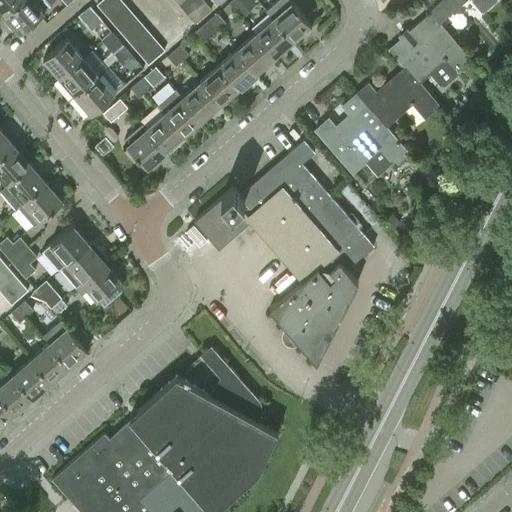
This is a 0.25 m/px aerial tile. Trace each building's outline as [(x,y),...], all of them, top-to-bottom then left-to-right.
[(43,9),(51,3),(48,0),(17,0),(4,12),(3,11),(0,13),(16,33),(43,9)] [(4,12),(17,0),(0,0),(0,7),(3,11),(4,12)] [(102,11),(115,0),(98,0),(95,3),(102,11)] [(110,20),(126,5),(121,0),(115,0),(102,11),(110,20)] [(185,12),(199,0),(182,0),(178,4),(185,12)] [(193,21),(210,7),(203,0),(199,0),(185,12),(193,21)] [(241,16),(256,2),(254,0),(229,0),(228,1),(241,16)] [(311,22),(291,0),(276,0),(266,9),(271,15),(291,39),(311,22)] [(471,0),(481,12),(494,0),(441,0),(430,10),(438,20),(440,21),(463,0),(471,0)] [(117,28),(133,14),(126,5),(110,20),(117,28)] [(91,25),(101,17),(95,10),(85,18),(91,25)] [(219,27),(225,21),(217,11),(210,17),(219,27)] [(124,36),(141,22),(133,14),(117,28),(124,36)] [(273,55),(291,39),(271,15),(252,31),(273,55)] [(211,33),(219,27),(210,17),(203,23),(211,33)] [(438,20),(426,31),(414,18),(386,43),(403,62),(419,80),(445,57),(457,72),(473,58),(440,21),(438,20)] [(132,45),(148,31),(141,22),(124,36),(132,45)] [(139,53),(155,39),(148,31),(132,45),(139,53)] [(255,70),(273,55),(252,31),(235,47),(255,70)] [(58,75),(83,54),(66,35),(42,56),(58,75)] [(146,62),(163,47),(155,39),(139,53),(146,62)] [(117,56),(127,48),(121,41),(111,50),(117,56)] [(181,58),(188,52),(179,43),(172,48),(181,58)] [(255,70),(235,47),(217,62),(237,86),(240,89),(252,79),(249,76),(255,70)] [(124,65),(134,56),(127,48),(117,56),(124,65)] [(175,64),(181,58),(172,48),(166,54),(175,64)] [(74,93),(98,72),(83,54),(58,75),(74,93)] [(219,101),(237,86),(217,62),(199,78),(219,101)] [(438,103),(419,80),(403,62),(394,70),(397,73),(382,86),(371,73),(354,88),(385,122),(410,100),(424,116),(438,103)] [(90,111),(114,90),(98,72),(74,93),(90,111)] [(146,89),(152,84),(143,74),(138,79),(146,89)] [(201,117),(219,101),(199,78),(180,94),(201,117)] [(139,96),(146,89),(138,79),(130,86),(139,96)] [(183,133),(201,117),(180,94),(174,87),(156,103),(162,110),(183,133)] [(405,145),(385,122),(354,88),(339,101),(346,110),(332,123),(324,114),(312,124),(350,168),(353,171),(366,160),(378,173),(391,161),(395,158),(398,161),(406,154),(404,151),(407,148),(405,145)] [(120,111),(127,105),(119,96),(103,110),(110,120),(120,111)] [(165,148),(183,133),(162,110),(144,125),(165,148)] [(159,154),(165,148),(144,125),(141,121),(123,137),(149,168),(161,157),(159,154)] [(0,156),(15,143),(0,126),(0,156)] [(300,160),(312,149),(302,137),(239,192),(232,183),(220,194),(194,217),(218,245),(248,218),(301,279),(295,284),(269,306),(286,325),(284,326),(284,327),(282,329),(282,330),(281,331),(281,333),(281,334),(281,335),(282,337),(283,339),(284,340),(285,342),(286,342),(287,343),(289,344),(291,344),(293,344),(296,343),(297,342),(299,341),(316,360),(357,279),(344,264),(353,257),(355,259),(372,244),(300,160)] [(0,174),(6,182),(30,161),(15,143),(0,156),(0,174)] [(17,205),(46,179),(30,161),(6,182),(7,182),(0,188),(0,189),(15,207),(17,205)] [(33,224),(62,198),(46,179),(17,205),(33,224)] [(390,209),(383,215),(393,225),(399,219),(390,209)] [(65,262),(88,241),(73,223),(49,244),(65,262)] [(0,246),(3,250),(13,242),(7,235),(0,240),(0,246)] [(11,259),(28,244),(20,235),(13,242),(3,250),(11,259)] [(80,280),(104,259),(107,256),(97,244),(94,247),(88,241),(65,262),(80,280)] [(30,262),(37,255),(28,244),(11,259),(20,270),(30,262)] [(120,279),(121,278),(104,259),(80,280),(75,285),(81,292),(87,287),(97,299),(98,297),(104,303),(120,289),(121,280),(120,279)] [(0,280),(12,270),(11,269),(4,262),(0,265),(0,280)] [(25,276),(36,267),(30,262),(20,270),(25,276)] [(2,293),(19,279),(18,278),(12,270),(0,280),(0,291),(1,293),(2,293)] [(19,279),(2,293),(9,302),(26,287),(19,279)] [(51,307),(60,298),(54,292),(45,300),(51,307)] [(25,315),(33,308),(24,298),(16,305),(25,315)] [(57,313),(66,305),(60,298),(51,307),(57,313)] [(20,320),(25,315),(16,305),(11,310),(20,320)] [(93,317),(93,321),(95,324),(100,324),(103,321),(103,317),(100,314),(96,314),(93,317)] [(68,365),(87,348),(66,324),(60,317),(41,334),(47,341),(68,365)] [(50,380),(68,365),(47,341),(30,356),(50,380)] [(104,430),(52,475),(70,496),(83,511),(194,511),(206,502),(212,509),(257,470),(278,429),(251,415),(254,410),(255,410),(256,410),(257,409),(258,408),(259,408),(260,406),(260,405),(260,404),(261,403),(260,402),(260,400),(260,399),(211,343),(200,352),(199,353),(219,376),(210,392),(176,374),(129,414),(132,417),(110,436),(104,430)] [(32,396),(50,380),(30,356),(12,372),(32,396)] [(0,395),(14,411),(32,396),(12,372),(0,382),(0,395)] [(0,423),(14,411),(0,395),(0,423)]
